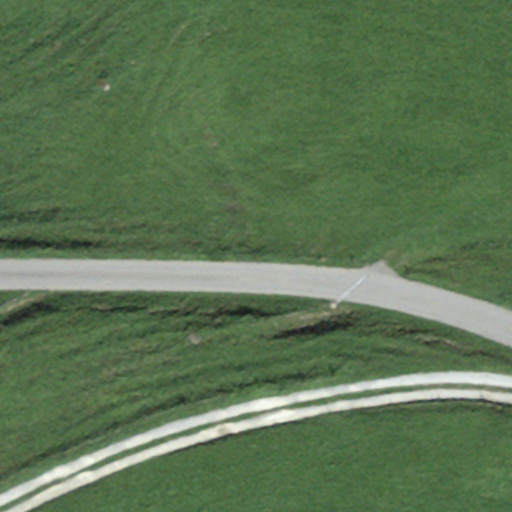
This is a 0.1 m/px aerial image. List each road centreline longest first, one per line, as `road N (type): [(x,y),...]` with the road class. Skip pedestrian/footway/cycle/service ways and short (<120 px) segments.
road 1 (track): [(0,509),(87,467),(260,412),(428,388),(511,391)]
road 2 (track): [(511,331),(379,290),(302,280),(0,277)]
